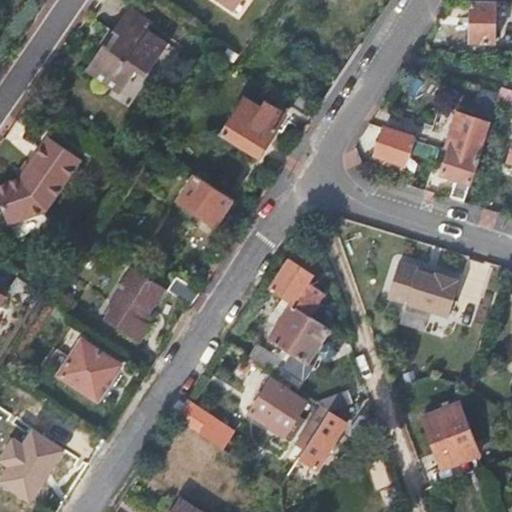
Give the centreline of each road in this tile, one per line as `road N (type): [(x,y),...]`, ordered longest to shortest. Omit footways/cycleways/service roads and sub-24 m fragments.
road 1 (residential): [(89,511),(306,187)]
road 2 (residential): [(306,187),(427,0)]
road 3 (residential): [(511,248),(306,187)]
road 4 (residential): [(71,0),(0,104)]
